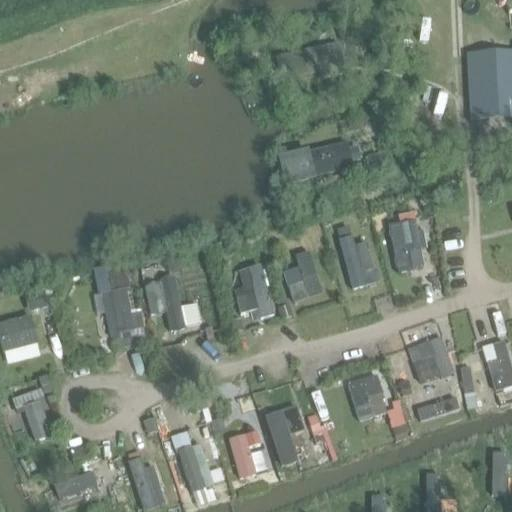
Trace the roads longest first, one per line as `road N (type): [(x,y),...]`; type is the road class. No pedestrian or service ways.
road 1 (unclassified): [(137,395),(479,297)]
road 2 (unclassified): [(479,297),(468,133)]
road 3 (unclassified): [(137,395),(123,419),(93,433),(76,428),(67,416),(68,391),(111,382)]
